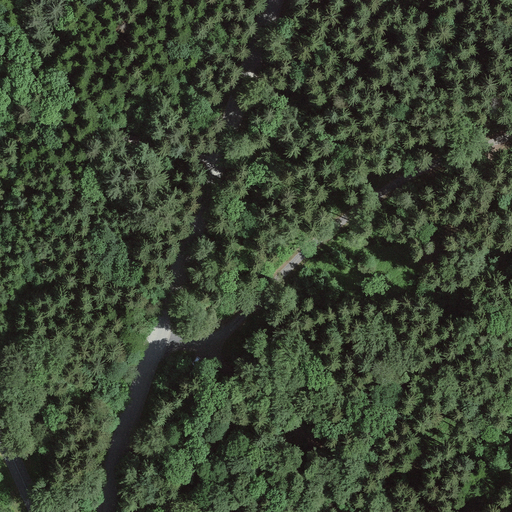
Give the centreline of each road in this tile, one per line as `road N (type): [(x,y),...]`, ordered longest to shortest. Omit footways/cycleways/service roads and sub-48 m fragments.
road 1 (unclassified): [(106,511),(117,454),(272,0)]
road 2 (track): [(511,134),(372,199),(203,342),(159,330)]
road 3 (track): [(387,511),(203,342)]
road 4 (track): [(217,158),(0,113)]
